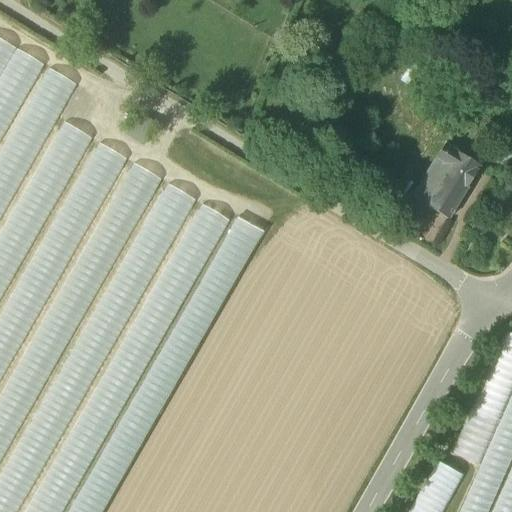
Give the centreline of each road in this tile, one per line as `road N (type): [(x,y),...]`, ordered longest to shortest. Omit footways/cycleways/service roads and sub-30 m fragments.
road 1 (track): [(0,2),(311,199),(511,307)]
road 2 (residential): [(366,511),(467,336),(511,287)]
